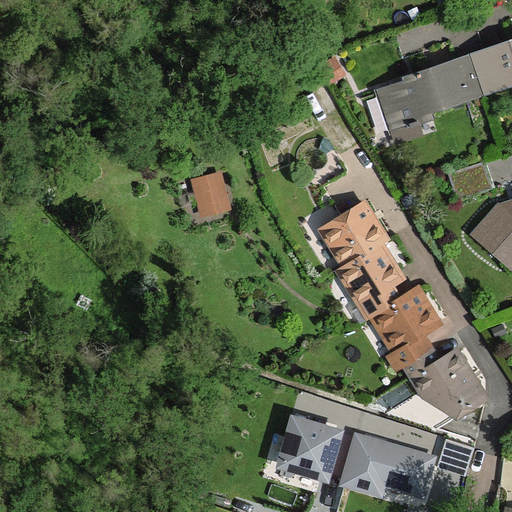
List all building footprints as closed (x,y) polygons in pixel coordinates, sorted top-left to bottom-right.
[(511,42),(374,88),(388,129),(511,87),(511,42)] [(233,211),(221,176),(195,186),(205,219),(233,211)] [(511,196),(503,199),(469,231),(511,269),(511,196)] [(453,422),(488,402),(455,346),(438,356),(427,337),(441,329),(417,287),(399,297),(394,289),(406,282),(361,206),(316,232),(336,266),(328,271),(361,326),(369,322),(386,350),(378,354),(391,376),(402,370),(420,399),(453,422)] [(295,419),(282,464),(327,477),(340,432),(295,419)] [(359,438),(346,483),(381,493),(384,482),(422,494),(432,459),(359,438)] [(447,439),(438,467),(466,476),(475,448),(447,439)] [(511,511),(511,503),(505,502),(503,511),(511,511)]
